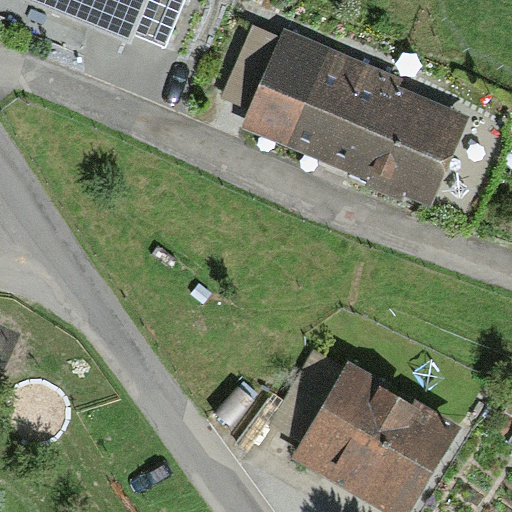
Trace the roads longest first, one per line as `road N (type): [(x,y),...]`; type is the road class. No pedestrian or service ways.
road 1 (residential): [(0,69),(511,270)]
road 2 (residential): [(0,155),(245,511)]
